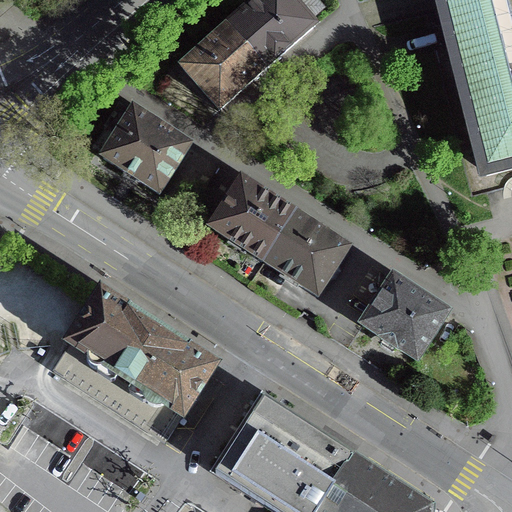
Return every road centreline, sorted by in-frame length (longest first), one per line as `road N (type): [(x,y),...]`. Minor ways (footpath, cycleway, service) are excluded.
road 1 (residential): [(0,174),(507,511)]
road 2 (primary): [(0,129),(137,0)]
